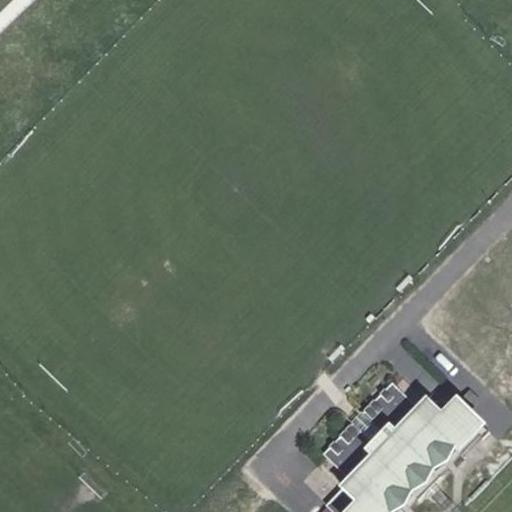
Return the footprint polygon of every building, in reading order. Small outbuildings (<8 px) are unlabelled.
[(434,472),(455,450),(461,456),(479,437),(482,441),(490,433),(458,401),(443,417),(428,403),(418,413),(393,389),(366,417),(373,424),(362,436),(355,429),(327,456),(354,482),(329,507),(333,511),(396,511),(411,496),(434,472)] [(443,417),(458,401),(428,403),(443,417)] [(362,436),(373,424),(366,417),(364,414),(352,426),(355,429),(362,436)] [(464,460),(482,441),(479,437),(461,456),(464,460)] [(418,503),(441,479),(434,472),(411,496),(418,503)]
